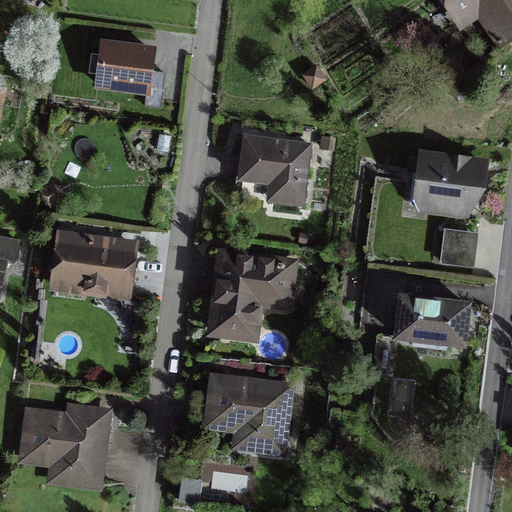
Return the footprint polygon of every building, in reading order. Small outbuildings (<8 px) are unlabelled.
[(511,0),(451,0),(469,28),(481,20),(497,45),(511,36),(511,0)] [(154,96),(158,56),(111,51),(107,91),(154,96)] [(330,83),(319,71),(305,83),(315,95),(330,83)] [(312,149),(249,142),(243,187),(272,190),(270,209),(304,213),(312,149)] [(489,169),(429,162),(421,217),(472,224),(489,169)] [(483,241),(450,236),(445,270),(478,275),(483,241)] [(131,304),(139,248),(68,239),(60,294),(131,304)] [(15,267),(19,247),(0,243),(0,302),(8,266),(15,267)] [(289,316),(295,266),(223,258),(212,343),(258,348),(263,313),(289,316)] [(474,353),(479,310),(412,302),(407,345),(474,353)] [(287,389),(212,382),(208,433),(238,436),(236,455),(280,459),(287,389)] [(104,495),(114,418),(73,413),(72,421),(33,416),(26,467),(57,470),(54,489),(104,495)]
